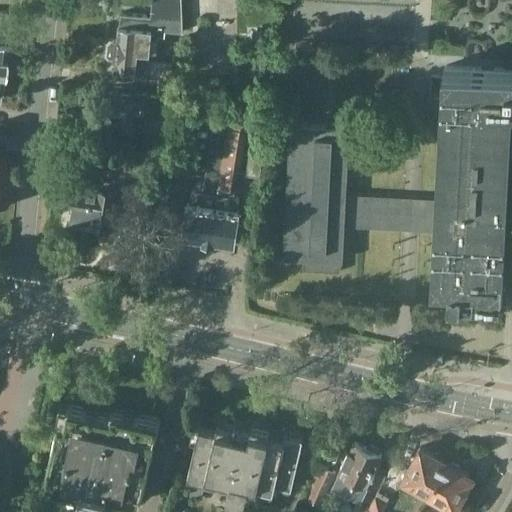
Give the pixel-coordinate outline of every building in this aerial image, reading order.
[(108,42),(107,54),(109,58),(116,58),(115,72),(148,75),(160,77),(158,96),(182,97),(206,99),(206,82),(182,80),(182,62),(151,60),(151,51),(158,52),(158,43),(159,35),(165,36),(166,30),(183,32),(182,0),(152,0),(152,16),(120,13),(118,39),(111,39),(108,42)] [(332,60),(296,59),(294,119),(320,120),(321,83),(332,84),(332,60)] [(511,68),(444,65),(437,198),(346,193),(349,140),(350,140),(351,126),(326,124),(326,125),(290,124),(284,257),(304,258),(303,270),(341,272),(341,260),(343,260),(345,225),(407,228),(436,230),(434,281),(450,282),(450,295),(501,297),(502,284),(503,284),(511,121),(511,120),(511,68)] [(148,94),(142,94),(142,96),(99,91),(97,111),(100,111),(100,117),(114,118),(114,113),(119,114),(118,127),(138,129),(140,116),(141,116),(142,107),(146,107),(148,94)] [(182,235),(235,244),(240,209),(237,208),(239,196),(234,195),(246,124),(215,119),(202,189),(192,187),(189,199),(188,198),(182,235)] [(170,124),(146,122),(144,139),(169,141),(170,124)] [(115,136),(90,134),(89,150),(113,152),(115,136)] [(253,135),(247,173),(260,175),(263,143),(262,143),(263,137),(253,135)] [(120,212),(119,209),(113,208),(116,189),(115,188),(116,180),(101,178),(101,182),(96,182),(97,179),(80,176),(78,184),(77,184),(71,219),(90,221),(93,226),(107,228),(110,226),(111,222),(117,223),(119,221),(120,212)] [(439,294),(449,295),(449,287),(440,286),(439,294)] [(45,477),(81,485),(77,504),(103,509),(109,485),(144,493),(160,420),(111,409),(110,414),(68,405),(64,422),(58,421),(45,477)] [(200,425),(189,474),(186,485),(204,489),(208,472),(231,478),(227,497),(245,501),(249,482),(274,488),(275,482),(292,486),(303,438),(285,433),(283,439),(217,424),(216,428),(200,425)] [(343,464),(332,488),(361,501),(374,472),(376,472),(377,468),(383,454),(380,452),(380,448),(371,444),(368,447),(354,441),(350,450),(348,449),(342,463),(343,464)] [(411,484),(429,493),(447,461),(444,459),(444,456),(437,452),(432,453),(421,446),(400,484),(408,489),(411,484)] [(452,511),(455,508),(473,476),(461,469),(461,466),(453,461),(450,462),(447,461),(429,493),(442,500),(439,505),(441,510),(445,511),(452,511)] [(313,488),(308,498),(320,504),(336,470),(322,464),(312,487),(313,488)] [(190,496),(201,499),(203,491),(198,489),(193,488),(192,488),(190,496)] [(381,492),(379,497),(375,504),(386,510),(392,499),(381,492)]
